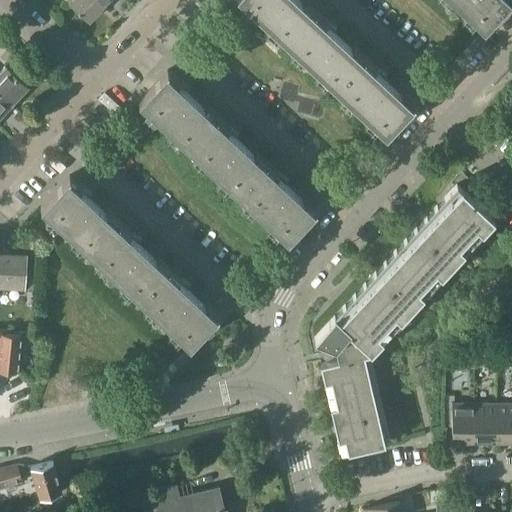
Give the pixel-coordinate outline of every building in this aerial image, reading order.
[(106,2),(103,0),(67,0),(89,20),(106,2)] [(240,0),(385,134),(414,103),(413,102),(411,104),(299,0),(240,0)] [(452,0),(483,28),(509,0),(452,0)] [(0,93),(11,104),(28,86),(5,64),(0,69),(0,93)] [(168,71),(167,70),(138,101),(287,239),(316,208),(315,207),(313,209),(166,72),(168,71)] [(0,93),(0,115),(11,104),(0,93)] [(502,108),(511,117),(511,116),(511,102),(509,100),(502,108)] [(40,206),(189,345),(218,314),(217,313),(215,314),(68,178),(70,176),(69,175),(40,206)] [(494,219),(490,215),(456,184),(314,337),(334,345),(337,359),(320,363),(341,453),(384,443),(364,354),(370,353),(494,219)] [(0,253),(0,287),(25,289),(27,255),(0,253)] [(0,333),(0,370),(17,373),(21,335),(0,333)] [(511,359),(511,348),(499,351),(501,362),(511,359)] [(472,356),(474,367),(490,364),(488,353),(472,356)] [(474,367),(472,356),(455,360),(458,370),(474,367)] [(511,402),(495,403),(495,440),(511,440),(511,402)] [(474,440),(474,403),(451,403),(451,440),(474,440)] [(474,403),(474,440),(495,440),(495,403),(474,403)] [(57,472),(54,460),(31,467),(34,479),(36,483),(37,488),(40,498),(62,491),(60,482),(58,476),(57,472)] [(0,487),(23,480),(17,463),(0,466),(0,487)] [(144,511),(219,511),(228,509),(227,504),(223,505),(218,487),(176,497),(173,486),(140,493),(144,511)] [(363,511),(403,511),(400,499),(363,508),(363,511)] [(437,500),(437,511),(445,511),(445,500),(437,500)]
